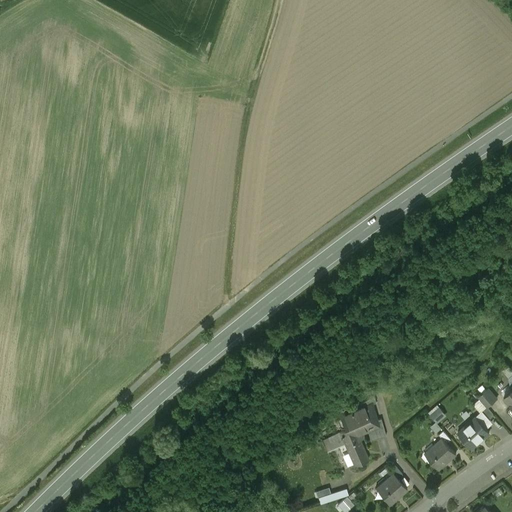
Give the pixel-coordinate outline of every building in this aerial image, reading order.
[(488,388),(478,397),(487,406),(487,407),(497,398),(488,388)] [(361,407),(350,412),(351,413),(339,418),(343,427),(347,427),(348,428),(356,425),(358,430),(360,429),(362,430),(363,433),(368,431),(362,413),(373,410),(371,404),(376,402),(374,395),(359,404),(361,407)] [(438,422),(447,414),(438,403),(429,412),(438,422)] [(487,407),(487,406),(482,410),(490,419),(494,415),(487,407)] [(376,420),(373,410),(362,413),(368,431),(369,438),(385,433),(381,419),(376,420)] [(489,432),(475,416),(474,417),(475,417),(458,431),(472,447),(489,432)] [(348,428),(339,432),(344,443),(358,437),(359,440),(362,439),(358,430),(356,425),(348,428)] [(451,439),(443,430),(439,434),(442,437),(447,442),(451,439)] [(339,432),(328,437),(333,449),(344,444),(344,443),(339,432)] [(358,437),(344,443),(344,444),(354,466),(368,460),(359,440),(358,437)] [(442,438),(426,452),(426,451),(425,452),(439,468),(456,453),(447,442),(442,437),(441,437),(442,438)] [(402,474),(395,466),(391,469),(393,471),(399,477),(402,474)] [(393,473),(377,487),(377,486),(376,487),(390,503),(407,487),(399,477),(393,471),(393,472),(393,473)] [(321,503),(348,492),(346,486),(331,492),(328,485),(316,490),(321,503)] [(347,496),(338,503),(346,511),(354,504),(347,496)] [(491,511),(484,503),(474,511),(491,511)]
